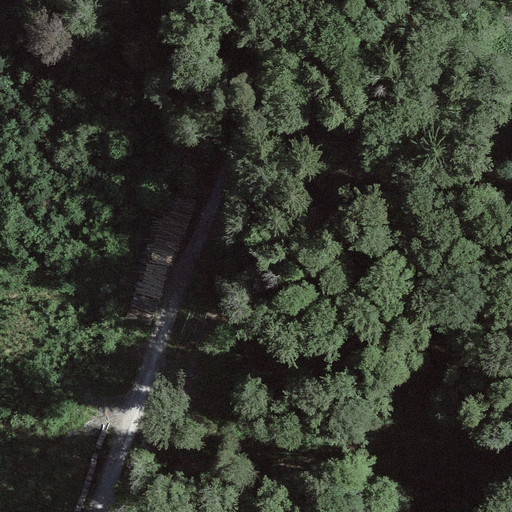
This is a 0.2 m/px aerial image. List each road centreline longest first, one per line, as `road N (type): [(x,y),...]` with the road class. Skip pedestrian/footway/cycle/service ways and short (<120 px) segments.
road 1 (track): [(126,420),(297,0)]
road 2 (track): [(0,500),(126,420)]
